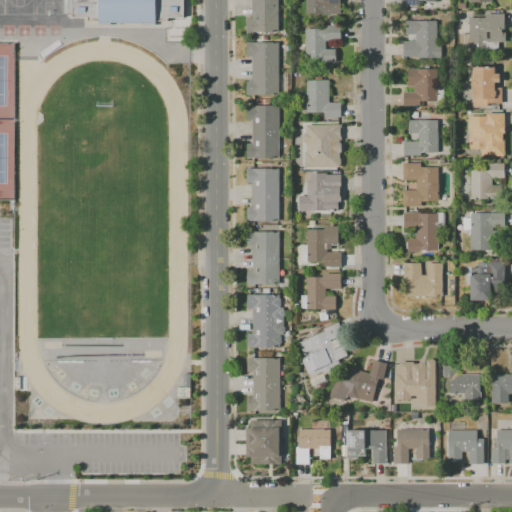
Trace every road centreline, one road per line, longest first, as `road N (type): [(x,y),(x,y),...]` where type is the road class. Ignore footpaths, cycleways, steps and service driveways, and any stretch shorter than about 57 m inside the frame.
road 1 (residential): [(220,499),(217,0)]
road 2 (residential): [(378,328),(375,0)]
road 3 (residential): [(51,497),(220,499)]
road 4 (residential): [(511,327),(378,328)]
